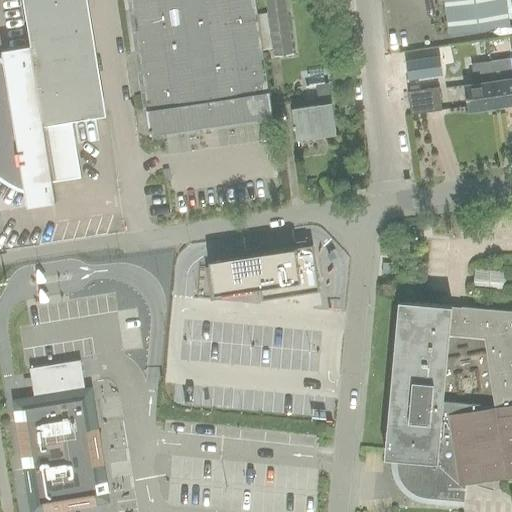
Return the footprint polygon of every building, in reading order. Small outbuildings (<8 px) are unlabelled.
[(82,177),(73,121),(101,116),(90,50),(82,0),(24,0),(32,45),(3,49),(6,64),(0,59),(0,176),(2,177),(10,183),(19,187),(26,190),(29,207),(57,203),(53,181),(82,177)] [(269,92),(255,0),(133,0),(149,110),(148,110),(151,135),(274,117),(270,92),(269,92)] [(294,54),(285,0),(267,0),(276,57),(294,54)] [(507,0),(445,0),(450,32),(511,23),(507,0)] [(439,49),(407,54),(410,73),(442,69),(439,49)] [(511,68),(511,58),(499,60),(491,61),(498,108),(511,105),(511,68)] [(498,108),(491,61),(472,64),(475,83),(466,85),(470,112),(498,108)] [(324,72),(308,74),(310,86),(317,85),(326,83),(324,72)] [(298,138),(337,132),(332,104),(329,83),(326,83),(317,85),(320,105),(293,109),(298,138)] [(412,114),(443,110),(439,87),(408,92),(412,114)] [(245,255),(210,260),(211,267),(212,267),(216,294),(235,291),(236,295),(243,294),(243,290),(262,288),(263,299),(321,291),(314,245),(308,246),(307,240),(296,241),(296,243),(297,243),(298,247),(262,252),(261,246),(244,249),(244,251),(245,250),(245,255)] [(476,269),(476,284),(503,290),(504,273),(476,269)] [(511,310),(400,301),(386,458),(408,460),(407,462),(401,462),(401,467),(402,472),(404,477),(406,482),(410,486),(413,489),(418,492),(423,494),(428,495),(445,497),(447,484),(460,481),(460,484),(511,476),(511,310)] [(36,403),(21,405),(38,507),(45,506),(46,510),(96,502),(95,498),(103,497),(99,475),(104,474),(99,445),(95,446),(81,360),(31,368),(36,403)]
